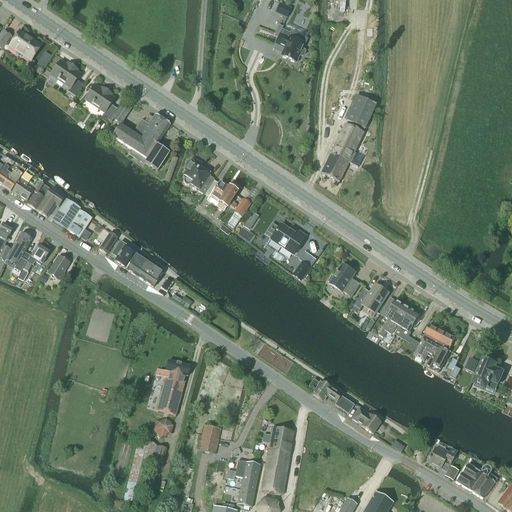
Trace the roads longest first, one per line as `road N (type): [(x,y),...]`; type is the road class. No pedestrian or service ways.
road 1 (secondary): [(511,332),(12,0)]
road 2 (tertiary): [(485,511),(381,452),(0,197)]
